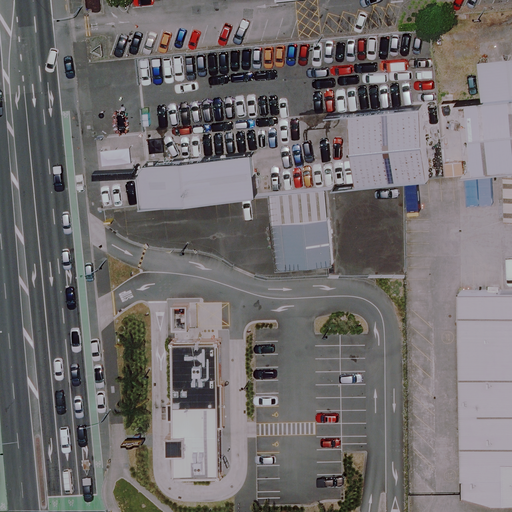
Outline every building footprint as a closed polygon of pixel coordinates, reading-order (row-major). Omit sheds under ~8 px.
[(511,59),(475,63),(479,103),(511,99),(511,59)] [(236,100),(155,108),(157,128),(238,120),(236,100)] [(511,102),(463,107),(471,176),(511,171),(511,102)] [(438,108),(361,116),(369,190),(446,182),(438,108)] [(152,167),(157,211),(271,199),(266,155),(152,167)] [(337,187),(282,193),(291,274),(345,269),(337,187)] [(511,511),(511,292),(477,293),(482,511),(511,511)] [(192,330),(193,303),(177,303),(176,329),(192,330)] [(225,338),(175,339),(177,474),(227,474),(225,338)]
